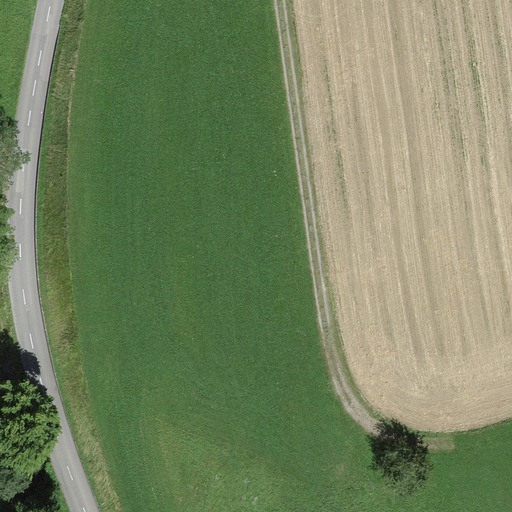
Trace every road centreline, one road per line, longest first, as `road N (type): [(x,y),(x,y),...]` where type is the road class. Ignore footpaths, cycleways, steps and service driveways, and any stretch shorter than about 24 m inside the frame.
road 1 (tertiary): [(83,511),(39,381),(19,264),(18,190),(50,0)]
road 2 (track): [(447,440),(374,425),(332,363),(277,0)]
